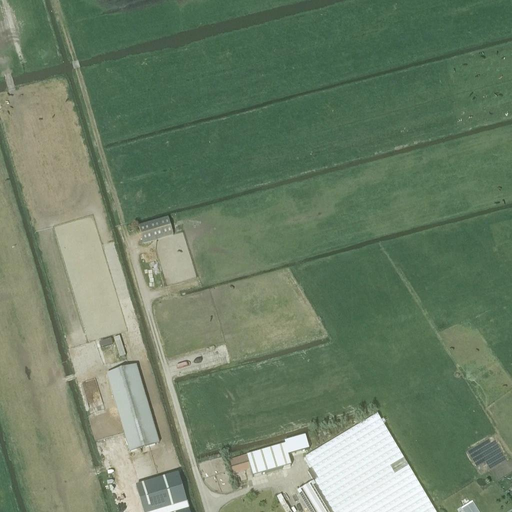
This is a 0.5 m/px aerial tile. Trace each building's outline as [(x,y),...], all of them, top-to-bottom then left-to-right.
[(131,207),(137,205),(133,193),(127,194),(131,207)] [(173,236),(168,218),(138,227),(143,244),(173,236)] [(135,366),(106,375),(129,453),(158,444),(135,366)] [(434,511),(430,504),(377,415),(304,458),(311,469),(317,479),(312,482),(296,492),(307,511),(434,511)] [(303,436),(283,442),(284,445),(287,455),(307,449),(303,436)] [(287,455),(284,445),(246,456),(252,477),(290,466),(287,455)] [(311,469),(306,472),(312,482),(317,479),(311,469)] [(188,511),(178,475),(136,487),(143,511),(188,511)]
